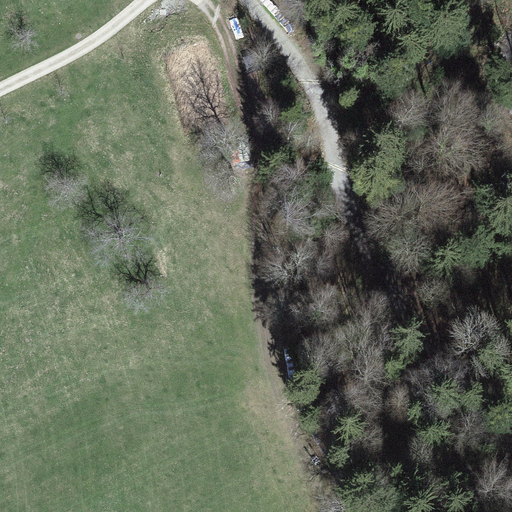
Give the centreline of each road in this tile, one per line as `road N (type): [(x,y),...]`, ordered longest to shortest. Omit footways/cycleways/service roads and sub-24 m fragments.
road 1 (track): [(258,0),(386,281),(489,406),(511,414)]
road 2 (track): [(0,95),(154,0)]
